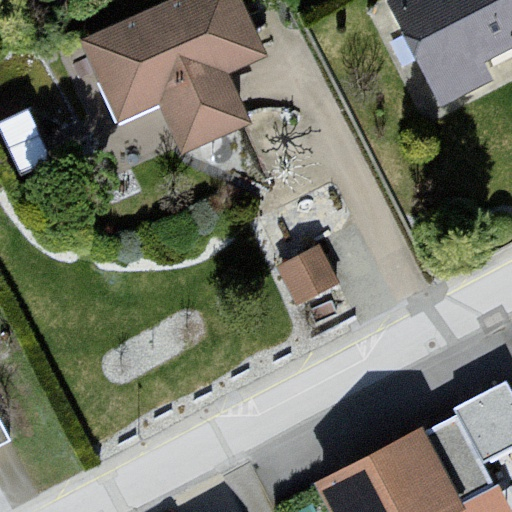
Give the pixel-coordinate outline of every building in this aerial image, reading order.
[(238,0),(186,0),(86,45),(120,122),(160,105),(183,156),(253,125),(231,76),(266,61),(238,0)] [(511,0),(407,0),(393,8),(445,109),(494,84),(485,67),(511,53),(511,0)] [(322,250),(282,270),(299,305),(339,285),(322,250)] [(0,423),(0,449),(10,444),(0,423)] [(450,511),(409,435),(303,491),(314,511),(450,511)]
